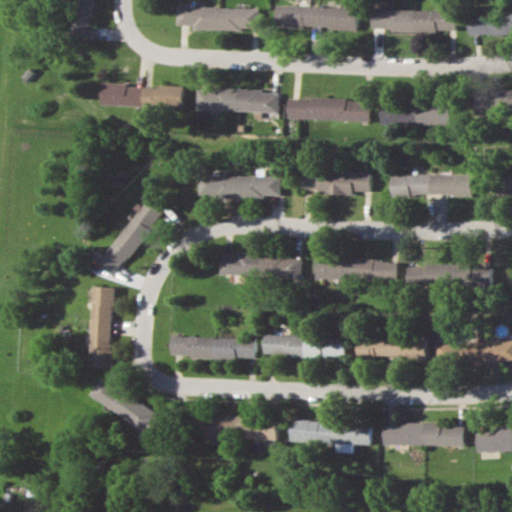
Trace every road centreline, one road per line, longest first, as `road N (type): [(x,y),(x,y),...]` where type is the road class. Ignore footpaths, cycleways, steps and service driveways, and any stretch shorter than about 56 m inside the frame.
road 1 (residential): [(153,378),(134,340),(146,289),(167,253),(218,221),(259,218),(366,233),(511,228)]
road 2 (residential): [(123,0),(133,36),(173,59),(378,68),(511,58)]
road 3 (residential): [(511,395),(190,393),(153,378)]
